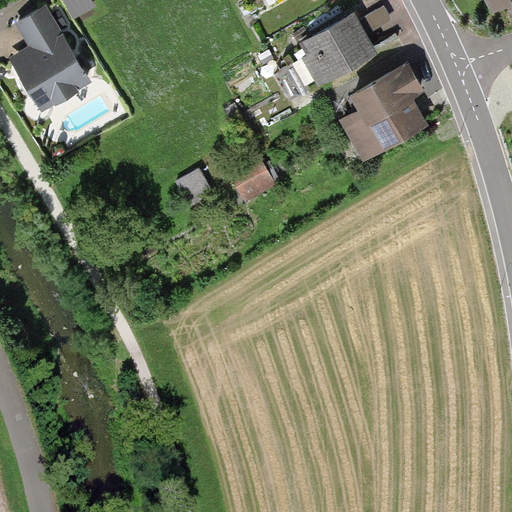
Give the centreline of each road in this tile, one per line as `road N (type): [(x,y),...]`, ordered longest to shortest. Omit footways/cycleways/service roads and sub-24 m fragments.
road 1 (track): [(183,511),(148,393),(119,328),(0,122)]
road 2 (unclassified): [(454,62),(511,229)]
